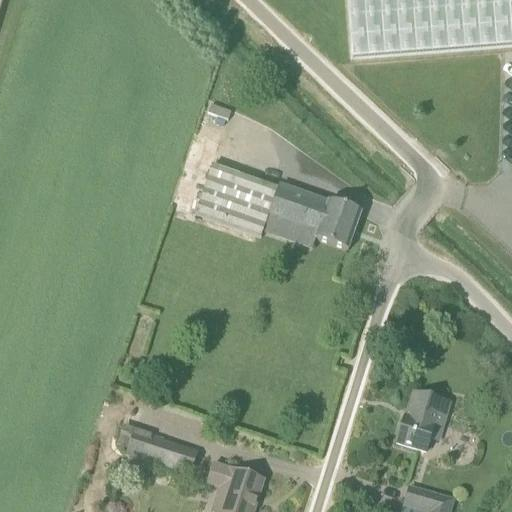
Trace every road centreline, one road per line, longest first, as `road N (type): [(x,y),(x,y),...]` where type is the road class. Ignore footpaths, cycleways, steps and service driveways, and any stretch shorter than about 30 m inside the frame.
road 1 (unclassified): [(396,257),(404,221),(426,196),(424,173),(245,0)]
road 2 (unclassified): [(315,511),(396,257)]
road 3 (unclassified): [(511,339),(448,273),(396,257)]
